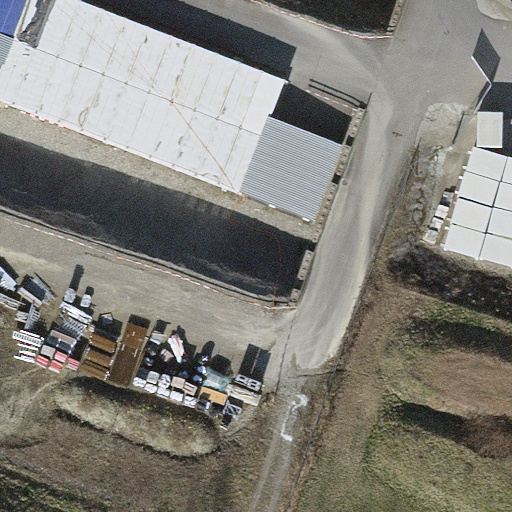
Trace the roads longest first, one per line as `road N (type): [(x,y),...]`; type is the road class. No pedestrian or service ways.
road 1 (unknown): [(321,330),(235,341),(0,276)]
road 2 (track): [(302,383),(258,511)]
